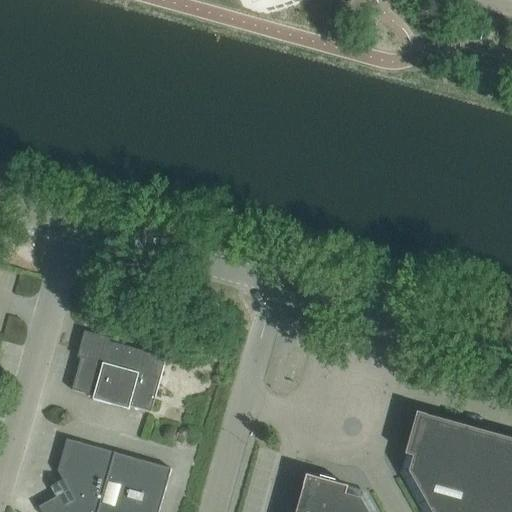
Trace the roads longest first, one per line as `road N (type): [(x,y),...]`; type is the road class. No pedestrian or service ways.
road 1 (unclassified): [(0,483),(72,226)]
road 2 (unclassified): [(511,347),(277,283)]
road 3 (unclassified): [(213,511),(277,283)]
road 4 (unclassified): [(277,283),(72,226)]
